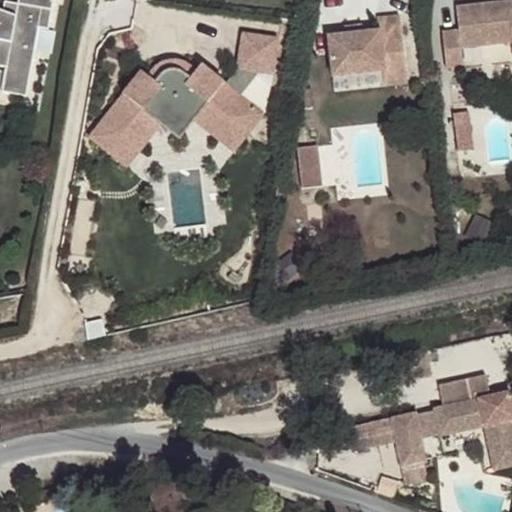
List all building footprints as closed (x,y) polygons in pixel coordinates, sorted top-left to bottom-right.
[(0,19),(0,64),(6,66),(2,91),(26,96),(39,27),(48,29),(53,0),(17,0),(16,12),(13,22),(0,19)] [(464,62),(463,49),(511,43),(511,0),(508,0),(458,6),(460,31),(445,33),(448,64),(464,62)] [(1,9),(0,15),(0,19),(13,22),(16,12),(1,9)] [(365,35),(348,37),(331,38),(335,78),(387,73),(386,56),(407,53),(403,17),(381,20),(382,33),(365,35)] [(348,29),(348,37),(365,35),(365,27),(348,29)] [(144,72),(90,136),(126,165),(162,121),(180,135),(195,117),(233,149),(260,115),(238,96),(259,71),(270,72),(275,44),(244,40),(239,70),(225,87),(200,67),(167,62),(144,72)] [(386,56),(387,73),(389,87),(411,85),(407,53),(386,56)] [(455,113),(459,151),(476,150),(471,111),(455,113)] [(305,188),(327,187),(324,144),(302,146),(305,188)] [(511,401),(509,391),(433,411),(434,413),(440,436),(440,438),(484,426),(496,470),(511,465),(511,401)] [(434,413),(415,418),(422,441),(440,436),(434,413)] [(404,472),(429,465),(422,441),(415,418),(415,416),(357,432),(362,451),(396,442),(404,472)]
